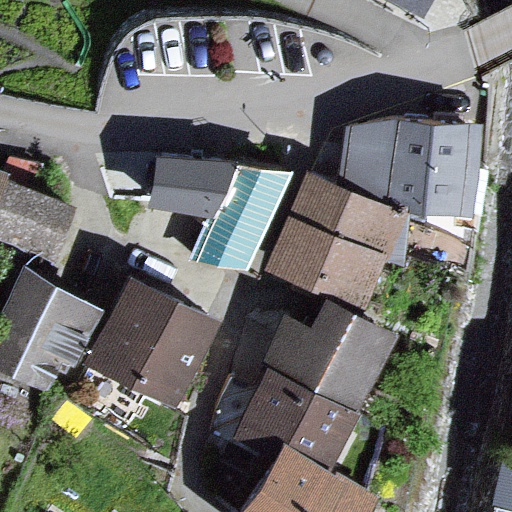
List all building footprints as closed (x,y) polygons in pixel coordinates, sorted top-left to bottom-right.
[(400,0),(419,10),(424,0),(400,0)] [(238,12),(236,51),(305,54),(306,14),(238,12)] [(343,126),(338,179),(395,201),(457,206),(464,122),(391,116),(343,126)] [(277,170),(218,159),(188,259),(231,273),(277,170)] [(338,179),(305,167),(270,252),(356,288),(395,201),(338,179)] [(0,174),(0,230),(44,246),(62,196),(0,174)] [(93,309),(10,262),(0,289),(0,402),(1,403),(34,394),(38,399),(50,369),(68,376),(80,346),(76,341),(93,309)] [(209,319),(113,272),(93,309),(76,341),(80,346),(85,348),(77,364),(160,405),(209,319)] [(284,310),(268,352),(353,404),(384,325),(320,290),(305,320),(284,310)] [(268,352),(239,420),(275,439),(322,464),(353,404),(268,352)] [(511,421),(495,473),(511,478),(511,421)] [(322,464),(275,439),(232,511),(355,511),(365,490),(322,464)]
